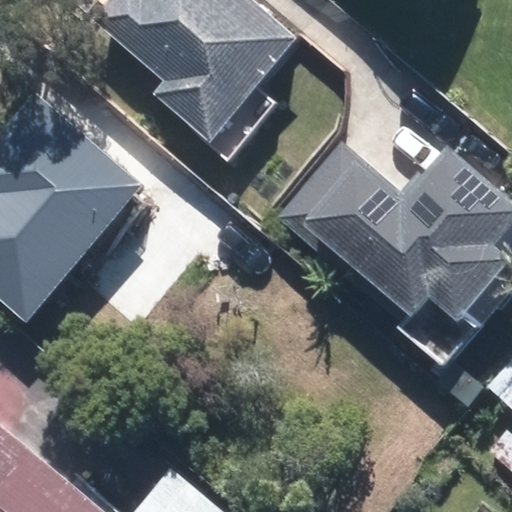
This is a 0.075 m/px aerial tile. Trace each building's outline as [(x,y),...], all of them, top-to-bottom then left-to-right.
[(305,41),(255,0),(116,0),(98,23),(170,83),(160,96),(219,145),(305,41)] [(0,296),(36,327),(151,189),(44,100),(0,152),(0,296)] [(348,145),(283,221),(408,328),(417,318),(423,324),(441,304),(471,329),(511,281),(511,256),(507,252),(511,246),(511,195),(460,151),(433,183),(424,176),(407,195),(348,145)] [(221,221),(163,284),(224,339),(282,277),(221,221)] [(440,338),(425,352),(446,375),(438,382),(465,412),(488,390),(440,338)] [(511,370),(494,390),(511,406),(511,370)] [(111,511),(0,419),(0,511),(111,511)] [(511,430),(490,453),(511,473),(511,430)] [(226,511),(179,472),(145,511),(226,511)]
